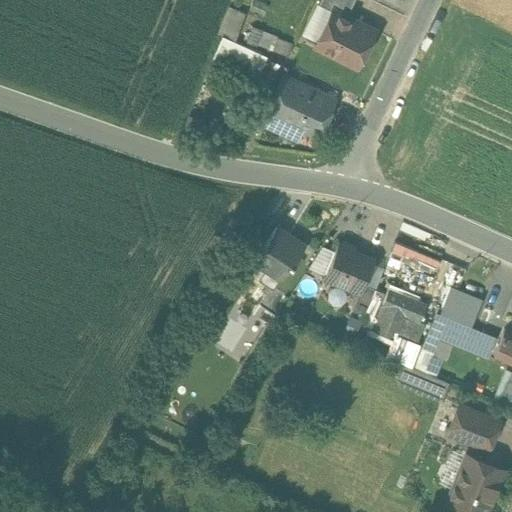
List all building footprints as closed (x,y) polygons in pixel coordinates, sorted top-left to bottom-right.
[(353,0),(319,0),(318,3),(331,9),(332,8),(346,15),(353,0)] [(222,35),(233,40),(244,14),(229,7),(218,33),(222,35)] [(346,15),(332,8),(331,9),(314,43),(357,64),(374,29),(346,15)] [(292,43),(262,31),(258,43),(288,55),(292,43)] [(233,40),(222,35),(209,66),(251,85),(264,54),(233,40)] [(283,76),(267,112),(277,117),(293,80),(283,76)] [(334,99),(293,80),(277,117),(282,119),(278,130),(295,138),(300,127),(317,135),(334,99)] [(277,117),(267,112),(262,123),(277,130),(278,130),(282,119),(277,117)] [(276,226),(255,258),(268,267),(266,270),(264,269),(258,277),(268,283),(272,286),(273,286),(289,262),(291,263),(303,244),(276,226)] [(352,244),(343,241),(337,243),(323,276),(358,291),(360,291),(364,282),(374,258),(354,250),(352,244)] [(268,283),(258,277),(254,274),(236,303),(253,314),(265,295),(262,292),(268,283)] [(364,282),(360,291),(358,291),(351,307),(364,313),(375,287),(364,282)] [(253,314),(236,303),(209,345),(242,366),(288,296),(273,286),(272,286),(268,283),(262,292),(265,295),(253,314)] [(388,287),(382,301),(374,297),(368,310),(358,337),(416,361),(421,348),(430,352),(431,352),(438,336),(441,329),(441,327),(419,319),(426,304),(388,287)] [(495,336),(446,316),(441,327),(441,329),(438,336),(487,357),(495,336)] [(511,331),(504,328),(493,352),(511,360),(511,331)] [(430,352),(421,348),(416,361),(416,363),(424,367),(430,352)] [(440,395),(447,379),(404,361),(397,377),(440,395)] [(498,391),(511,396),(511,367),(508,366),(498,391)] [(499,420),(459,403),(447,430),(488,447),(499,420)] [(445,477),(453,480),(465,450),(457,447),(445,477)] [(466,451),(446,499),(477,511),(484,511),(503,467),(466,451)]
